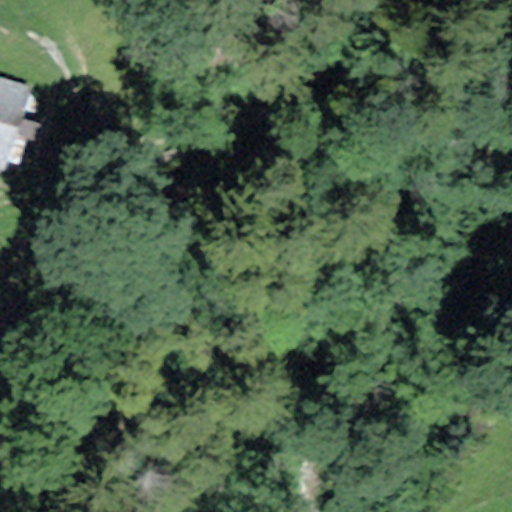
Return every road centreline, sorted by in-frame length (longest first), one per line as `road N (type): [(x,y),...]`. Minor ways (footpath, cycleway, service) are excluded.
road 1 (track): [(200,511),(219,466),(298,357),(380,192),(440,0)]
road 2 (track): [(370,0),(284,88),(225,127),(148,156),(44,216),(0,223)]
